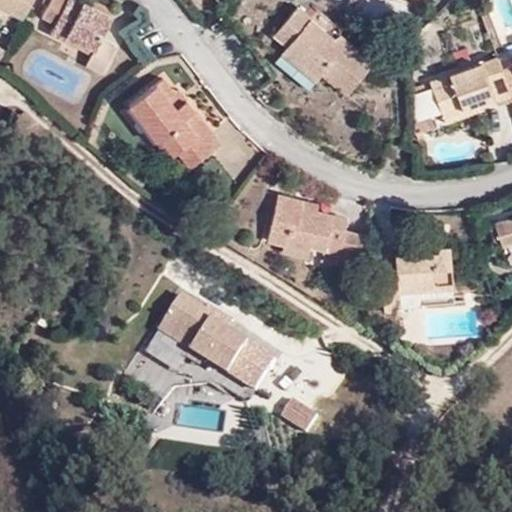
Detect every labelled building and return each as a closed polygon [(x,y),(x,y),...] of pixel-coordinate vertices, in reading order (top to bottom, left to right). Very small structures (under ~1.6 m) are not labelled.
[(12,6),(27,14),(33,0),(0,0),(0,8),(9,13),(12,6)] [(111,16),(91,6),(83,2),(81,4),(73,0),(50,0),(43,15),(56,21),(50,33),(64,40),(67,32),(95,47),(91,54),(87,64),(103,73),(115,48),(100,39),(111,16)] [(93,0),(91,6),(111,16),(114,10),(93,0)] [(298,5),(274,35),(287,45),(279,58),(279,63),(308,89),(322,73),(346,93),(372,59),(340,33),(335,39),(308,18),(310,15),(298,5)] [(67,32),(64,40),(91,54),(95,47),(67,32)] [(502,71),(496,56),(430,83),(443,118),(474,106),(476,110),(511,95),(502,71)] [(511,95),(511,97),(511,67),(502,71),(511,95)] [(182,104),(173,93),(162,79),(130,105),(159,143),(161,139),(173,152),(176,149),(189,167),(219,143),(185,101),(182,104)] [(177,89),(173,93),(182,104),(185,101),(177,89)] [(474,106),(443,118),(446,125),(477,113),(476,110),(474,106)] [(335,263),(355,269),(364,234),(343,230),(346,217),(318,212),(301,208),(303,200),(277,194),(269,240),(284,244),(309,250),(311,244),(324,248),(337,252),(335,263)] [(301,208),(318,212),(319,203),(303,200),(301,208)] [(511,219),(495,225),(502,246),(511,242),(511,219)] [(282,251),(308,257),(309,250),(284,244),(282,251)] [(322,260),(324,248),(311,244),(309,250),(308,257),(322,260)] [(416,285),(452,282),(449,248),(410,250),(410,254),(395,255),(396,277),(381,278),(384,312),(399,310),(398,293),(416,291),(416,285)] [(452,288),(452,282),(416,285),(416,291),(452,288)] [(207,312),(200,307),(184,296),(160,330),(179,342),(207,361),(229,375),(250,345),(231,332),(215,321),(216,318),(207,312)] [(211,306),(207,312),(216,318),(215,321),(231,332),(236,323),(211,306)] [(207,361),(179,342),(172,352),(201,371),(207,361)]
